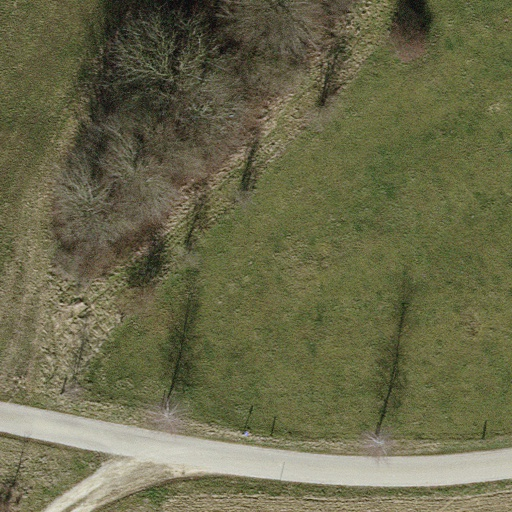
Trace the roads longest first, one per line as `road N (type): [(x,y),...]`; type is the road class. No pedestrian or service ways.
road 1 (track): [(379,0),(350,50),(10,415)]
road 2 (track): [(66,511),(180,451)]
